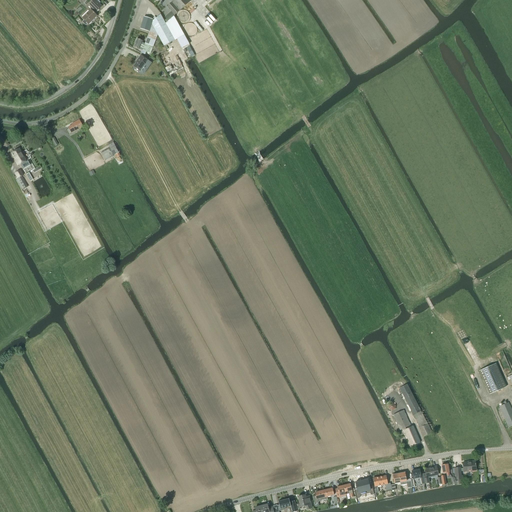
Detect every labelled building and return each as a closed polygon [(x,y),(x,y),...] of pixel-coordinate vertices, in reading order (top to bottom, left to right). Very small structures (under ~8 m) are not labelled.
[(102,6),(96,0),(93,0),(90,3),(97,11),(102,6)] [(171,11),(164,17),(168,21),(174,16),(191,1),(190,0),(174,0),(167,6),(171,11)] [(87,25),(88,23),(88,24),(97,16),(91,9),(82,17),(84,20),(83,21),(83,22),(85,25),(87,25)] [(149,32),(145,43),(153,46),(158,35),(164,46),(175,40),(184,35),(179,26),(174,16),(166,23),(165,23),(160,14),(156,18),(153,21),(152,24),(149,32)] [(144,17),(140,29),(148,31),(152,19),(144,17)] [(137,39),(134,47),(139,49),(140,48),(142,42),(143,41),(137,39)] [(142,42),(140,48),(142,49),(143,49),(142,50),(150,53),(153,46),(145,43),(144,43),(142,42)] [(189,46),(186,48),(191,57),(192,57),(194,55),(189,46)] [(137,61),(134,66),(140,71),(142,68),(145,64),(147,66),(148,67),(150,65),(151,63),(140,55),(137,61)] [(71,133),(83,127),(79,120),(74,123),(74,124),(68,127),(71,133)] [(105,159),(118,152),(115,146),(102,153),(105,159)] [(11,153),(18,165),(21,164),(22,165),(21,165),(23,169),(30,165),(29,164),(30,164),(29,163),(28,161),(26,162),(25,161),(26,161),(19,149),(11,153)] [(18,178),(23,175),(20,170),(15,173),(18,178)] [(28,187),(22,177),(16,180),(22,190),(28,187)] [(506,387),(495,364),(479,371),(490,394),(506,387)] [(423,437),(431,433),(427,424),(420,411),(421,411),(407,384),(399,388),(413,415),(423,437)] [(509,427),(511,425),(511,410),(508,402),(503,405),(502,404),(501,404),(501,405),(499,406),(509,427)] [(411,447),(420,442),(413,426),(411,427),(403,410),(393,415),(400,430),(403,429),(411,447)] [(460,467),(456,468),(456,475),(455,475),(455,477),(456,477),(456,480),(463,480),(463,476),(461,476),(460,471),(463,471),(464,472),(476,470),(475,461),(470,461),(470,462),(463,462),(463,469),(460,469),(460,467)] [(449,472),(447,464),(444,465),(444,464),(442,464),(442,465),(441,465),(443,473),(446,472),(447,476),(449,475),(449,472)] [(425,469),(425,473),(423,474),(425,483),(429,483),(428,476),(438,475),(436,466),(433,467),(433,468),(425,469)] [(413,478),(410,479),(411,481),(412,487),(414,486),(413,479),(414,479),(415,480),(418,480),(418,479),(420,478),(421,484),(424,484),(423,474),(420,474),(420,469),(415,470),(414,469),(413,470),(413,471),(412,471),(413,477),(413,478)] [(404,472),(399,473),(400,482),(401,485),(405,484),(404,481),(406,481),(406,482),(407,484),(407,488),(412,487),(411,481),(410,479),(407,479),(406,480),(404,472)] [(391,490),(390,485),(388,485),(386,476),(379,477),(380,480),(381,485),(384,484),(386,491),(391,490)] [(367,479),(361,481),(365,494),(370,493),(371,495),(374,494),(373,489),(372,486),(369,487),(367,479)] [(357,490),(354,490),(356,498),(360,497),(359,495),(364,493),(364,494),(365,494),(361,481),(355,482),(357,490)] [(349,493),(349,491),(351,490),(350,483),(343,485),(345,492),(345,494),(346,494),(349,493)] [(345,492),(343,485),(337,487),(337,488),(335,489),(337,498),(346,495),(346,494),(345,494),(345,492)] [(326,492),(327,496),(333,495),(332,488),(325,490),(326,492)] [(327,500),(327,496),(326,492),(325,490),(318,491),(319,492),(315,493),(315,496),(312,496),(315,505),(320,500),(327,499),(327,500)] [(306,509),(312,507),(309,497),(306,498),(305,494),(298,496),(300,506),(306,505),(307,508),(306,508),(306,509)] [(277,505),(273,506),(274,511),(278,511),(278,510),(279,510),(280,511),(285,509),(285,508),(290,506),(292,511),(293,511),(297,511),(294,501),(289,502),(289,499),(278,501),(279,505),(278,505),(277,506),(277,505)]
